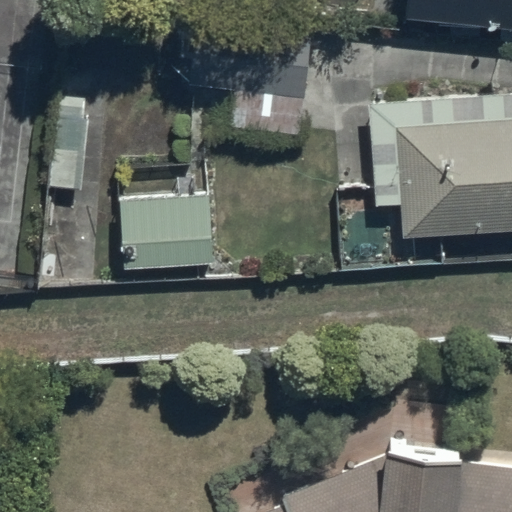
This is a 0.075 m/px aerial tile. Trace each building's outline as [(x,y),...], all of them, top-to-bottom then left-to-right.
[(511,0),(406,0),(405,14),(502,23),(500,40),(511,40),(511,0)] [(302,130),(311,26),(174,13),(169,63),(191,65),(189,79),(241,84),(237,124),(302,130)] [(511,89),(370,97),(376,199),(401,198),(403,231),(511,224),(511,89)] [(214,260),(212,189),(122,191),(124,263),(214,260)] [(285,499),(254,511),(511,511),(511,462),(465,458),(466,448),(389,441),(388,453),(284,495),(285,499)]
